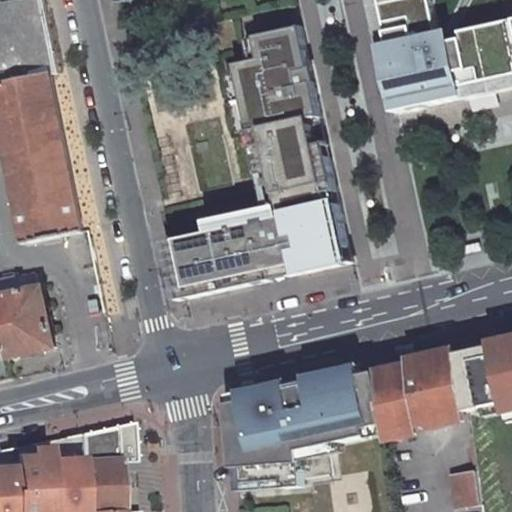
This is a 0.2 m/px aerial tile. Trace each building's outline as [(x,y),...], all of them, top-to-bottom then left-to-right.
[(10,0),(0,2),(0,133),(23,244),(84,231),(50,73),(56,72),(41,0),(10,0)] [(374,0),(400,117),(511,92),(511,23),(453,35),(443,0),(374,0)] [(296,276),(355,264),(303,27),(257,38),(258,40),(263,60),(253,62),(237,65),(239,73),(252,133),(262,177),(274,174),(284,218),(248,226),(246,214),(245,209),(168,226),(184,301),(273,282),(271,272),(294,267),(296,276)] [(253,62),(263,60),(258,40),(248,42),(253,62)] [(230,75),(242,135),(252,133),(239,73),(230,75)] [(246,214),(248,226),(284,218),(274,174),(262,177),(269,209),(246,214)] [(296,276),(294,267),(271,272),(273,282),(296,276)] [(32,272),(0,279),(0,327),(6,359),(56,347),(44,286),(35,287),(32,272)] [(511,331),(479,339),(481,359),(486,357),(495,420),(511,417),(511,331)] [(457,357),(437,361),(448,418),(465,416),(457,357)] [(437,361),(375,375),(385,439),(449,427),(448,418),(437,361)] [(378,433),(365,368),(247,394),(262,458),(378,433)] [(119,511),(117,470),(134,467),(131,431),(78,441),(82,511),(119,511)] [(82,511),(78,441),(39,449),(0,456),(0,511),(82,511)] [(453,475),(456,511),(484,508),(481,473),(453,475)]
